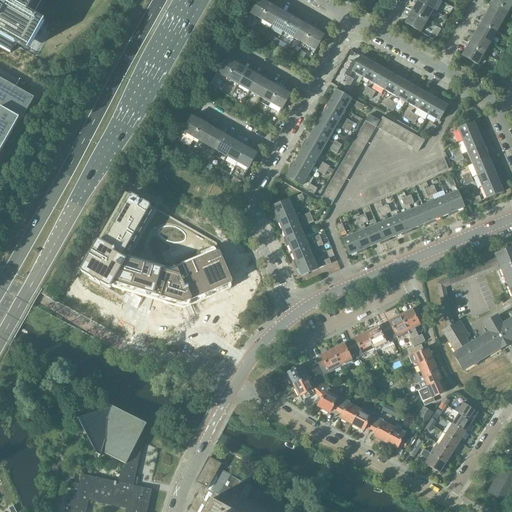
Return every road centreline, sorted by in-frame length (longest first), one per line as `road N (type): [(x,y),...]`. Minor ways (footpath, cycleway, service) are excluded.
road 1 (trunk): [(0,338),(194,0)]
road 2 (trunk): [(160,0),(0,289)]
road 3 (residential): [(232,387),(449,502)]
road 4 (residential): [(296,314),(248,209),(276,147)]
road 5 (residential): [(502,418),(452,384),(417,284)]
road 6 (residential): [(289,352),(417,284)]
road 7 (residential): [(175,511),(232,387)]
road 8 (unknown): [(132,348),(136,311),(144,301),(164,299),(183,322),(187,357)]
road 9 (residential): [(296,314),(412,261)]
